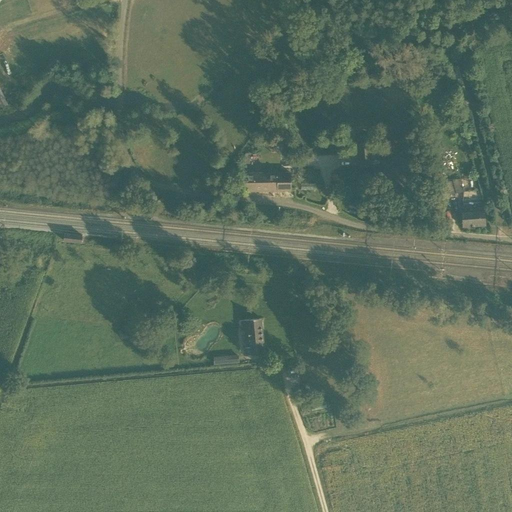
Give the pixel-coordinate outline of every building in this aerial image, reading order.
[(378,140),(370,141),(357,142),(356,142),(358,167),(380,165),(378,140)] [(246,190),(291,190),(291,172),(245,172),(246,190)] [(456,193),(464,191),(461,178),(453,180),(456,193)] [(462,227),(486,225),(485,209),(461,210),(462,227)] [(82,242),(82,235),(64,233),(64,240),(82,242)] [(263,342),(261,318),(239,320),(240,331),(247,331),(248,344),(250,344),(251,347),(244,348),(245,356),(252,356),(263,354),(262,342),(263,342)] [(120,336),(132,334),(130,325),(118,327),(120,336)]
